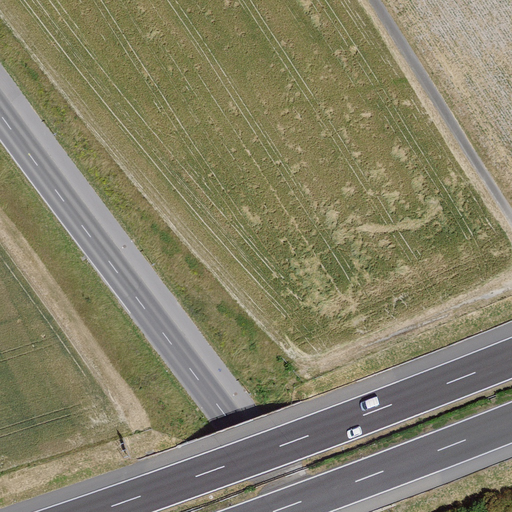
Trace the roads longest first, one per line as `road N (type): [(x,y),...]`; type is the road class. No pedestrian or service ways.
road 1 (tertiary): [(0,112),(299,511)]
road 2 (motorway): [(511,357),(91,511)]
road 3 (track): [(368,0),(511,224)]
road 4 (motorway): [(274,511),(511,422)]
